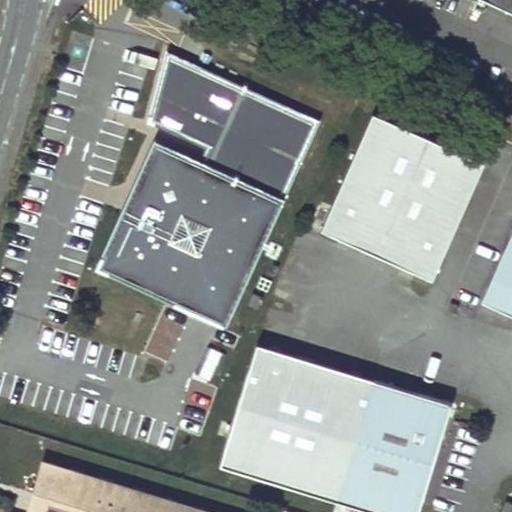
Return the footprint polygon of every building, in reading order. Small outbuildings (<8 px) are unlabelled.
[(511,0),(490,0),(511,10),(511,0)] [(97,266),(223,324),(320,119),(172,48),(153,116),(209,144),(203,157),(159,136),(157,137),(97,266)] [(321,228),(432,279),(485,161),(374,112),(321,228)] [(511,236),(483,302),(511,314),(511,236)] [(271,273),(275,276),(280,266),(275,264),(271,273)] [(253,289),(248,299),(258,304),(264,293),(253,289)] [(451,301),(448,310),(456,313),(459,304),(451,301)] [(219,460),(378,511),(416,511),(450,403),(257,341),(219,460)] [(194,373),(212,381),(226,353),(208,344),(194,373)] [(200,511),(42,463),(26,511),(200,511)] [(511,511),(511,502),(505,500),(500,511),(511,511)]
